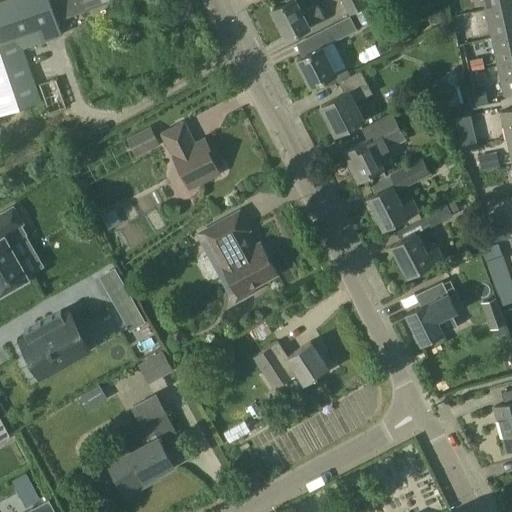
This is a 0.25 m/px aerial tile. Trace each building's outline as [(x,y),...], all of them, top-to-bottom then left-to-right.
[(0,0),(0,116),(42,103),(23,49),(62,36),(56,21),(109,3),(108,0),(0,0)] [(308,27),(325,18),(318,3),(301,12),(294,0),(292,0),(271,11),(286,39),(309,28),(308,27)] [(341,0),(349,14),(375,0),(341,0)] [(511,0),(482,0),(485,11),(511,5),(511,0)] [(511,5),(485,11),(491,39),(511,34),(511,5)] [(297,60),(311,87),(335,74),(334,73),(345,68),(332,43),(356,31),(349,16),(306,37),(313,51),(297,60)] [(511,34),(491,39),(497,67),(511,64),(511,34)] [(511,64),(497,67),(504,96),(511,94),(511,64)] [(320,107),(335,135),(363,121),(353,102),(372,93),(359,70),(338,81),(345,94),(320,107)] [(38,84),(48,114),(66,109),(56,79),(38,84)] [(506,141),(511,139),(511,110),(500,113),(506,141)] [(366,141),(344,152),(358,179),(384,166),(378,153),(406,138),(392,112),(359,128),(366,141)] [(162,134),(189,187),(219,172),(208,151),(210,150),(204,139),(193,144),(183,123),(162,134)] [(126,138),(136,157),(160,145),(150,126),(126,138)] [(475,133),(460,137),(463,148),(477,144),(475,133)] [(367,198),(383,229),(417,212),(411,200),(400,206),(394,193),(431,173),(423,158),(371,185),(376,194),(367,198)] [(414,222),(418,232),(451,215),(446,205),(414,222)] [(22,223),(12,207),(0,213),(0,292),(27,277),(8,244),(26,234),(21,224),(22,223)] [(213,248),(239,298),(254,290),(252,286),(276,273),(260,243),(253,247),(244,231),(248,229),(238,212),(198,233),(207,251),(213,248)] [(483,220),(490,243),(511,237),(505,214),(483,220)] [(391,245),(407,276),(441,258),(435,247),(424,252),(415,233),(391,245)] [(511,301),(511,286),(501,255),(486,260),(501,306),(511,301)] [(120,275),(103,285),(129,331),(146,322),(120,275)] [(452,314),(438,284),(415,295),(420,307),(405,314),(414,333),(411,334),(415,343),(418,342),(419,345),(442,334),(436,321),(452,314)] [(505,324),(496,297),(483,302),(492,328),(505,324)] [(22,337),(40,370),(86,344),(68,311),(62,315),(60,311),(24,331),(26,335),(22,337)] [(252,357),(274,390),(297,374),(304,384),(328,368),(310,341),(286,356),(277,341),(252,357)] [(136,361),(145,381),(170,370),(161,350),(136,361)] [(511,403),(495,408),(506,453),(511,451),(511,390),(511,391),(511,393),(511,403)] [(104,459),(124,496),(158,478),(156,474),(172,465),(159,441),(175,433),(155,395),(132,408),(151,442),(129,454),(126,447),(104,459)] [(0,439),(10,435),(0,416),(0,439)] [(55,511),(49,500),(25,511),(55,511)]
